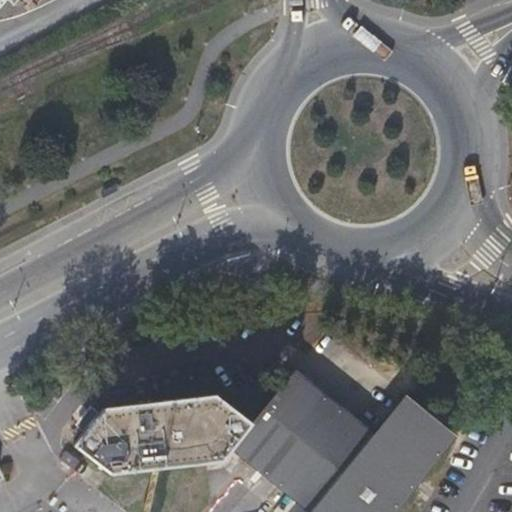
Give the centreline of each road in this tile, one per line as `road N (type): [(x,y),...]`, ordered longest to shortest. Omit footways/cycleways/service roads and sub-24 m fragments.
road 1 (secondary): [(0,351),(226,233),(277,218)]
road 2 (secondary): [(252,154),(206,194),(0,301)]
road 3 (secondary): [(356,259),(511,318)]
road 4 (secondary): [(454,211),(470,176),(473,138),(463,101),(440,69)]
road 5 (secondary): [(322,46),(270,89),(252,154)]
road 6 (secondary): [(440,69),(384,40),(322,46)]
